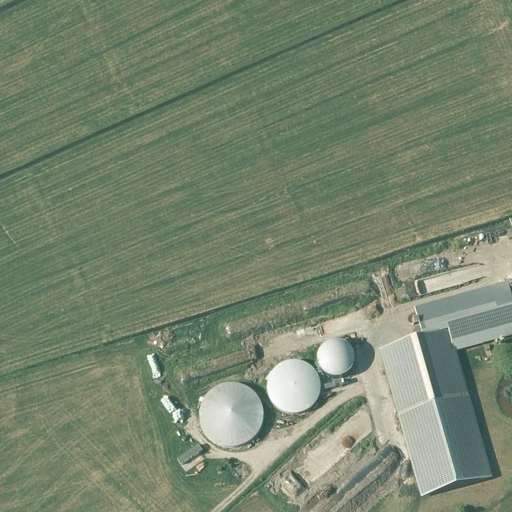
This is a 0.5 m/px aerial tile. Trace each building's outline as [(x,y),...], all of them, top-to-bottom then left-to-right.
[(487,238),(478,239),(479,246),(488,244),(487,238)] [(475,276),(474,268),(454,272),(455,279),(475,276)] [(414,310),(416,317),(419,329),(415,330),(408,341),(408,342),(380,350),(399,415),(420,498),(488,480),(453,351),(505,337),(511,334),(511,279),(506,282),(507,285),(492,289),(414,310)] [(366,283),(360,284),(361,291),(368,290),(366,283)] [(327,378),(329,379),(331,379),(332,380),(334,380),(336,380),(337,380),(339,380),(341,379),(342,379),(344,378),(346,377),(347,376),(348,375),(349,374),(351,373),(352,371),(352,370),(353,368),(354,366),(354,365),(354,363),(354,361),(354,360),(354,358),(354,356),(353,355),(352,353),(351,351),(350,350),(349,349),(348,348),(347,346),(345,345),(344,345),(342,344),(341,343),(339,343),(337,343),(335,343),(334,343),(332,343),(330,344),(329,344),(327,345),(326,346),(324,347),(323,348),(322,349),(321,350),(320,352),(319,353),(318,355),(318,357),(317,358),(317,360),(317,362),(317,363),(317,365),(318,367),(318,368),(319,370),(320,372),(321,373),(322,374),(323,375),(324,376),(325,377),(327,378)] [(273,408),(275,410),(277,411),(278,413),(281,414),(283,415),(285,416),(287,416),(290,417),(292,417),(294,417),(297,417),(299,417),(301,416),(304,415),(306,414),(308,413),(310,412),(312,410),(314,409),(315,407),(317,405),(318,403),(319,401),(320,399),(321,396),(321,394),(321,392),(322,389),(321,387),(321,384),(321,382),(320,380),(319,378),(318,376),(317,374),(315,372),(314,370),(312,368),(310,367),(308,365),(306,364),(304,363),(301,362),(299,362),(296,361),(294,361),(291,361),(289,362),(287,362),(284,363),(282,364),(280,365),(278,366),(276,368),(274,369),(272,371),(271,373),(270,375),(268,377),(267,380),(267,382),(266,384),(266,387),(266,389),(266,392),(266,394),(267,397),(268,399),(269,402),(270,404),(271,406),(273,408)] [(263,413),(263,412),(262,409),(261,407),(261,405),(260,403),(259,401),(257,399),(256,397),(255,396),(253,394),(251,393),(249,391),(248,390),(246,389),(244,388),(241,387),(239,387),(237,386),(235,386),(233,386),(230,385),(228,386),(226,386),(224,386),(221,387),(219,388),(217,389),(215,390),(213,391),(211,392),(210,394),(208,395),(207,397),(205,399),(204,401),(203,403),(202,405),(201,407),(200,409),(200,411),(199,413),(199,416),(199,418),(199,420),(200,422),(200,425),(201,427),(201,429),(202,431),(203,433),(204,435),(206,437),(207,439),(209,440),(210,442),(212,443),(214,444),(216,446),(218,447),(220,447),(222,448),(224,449),(227,449),(229,449),(231,449),(233,449),(236,449),(238,449),(240,448),(242,447),(244,447),(246,446),(248,444),(250,443),(252,442),(254,440),(255,439),(257,437),(258,435),(259,433),(260,431),(261,429),(262,427),(262,425),(263,422),(263,420),(263,418),(263,416),(263,413)]
